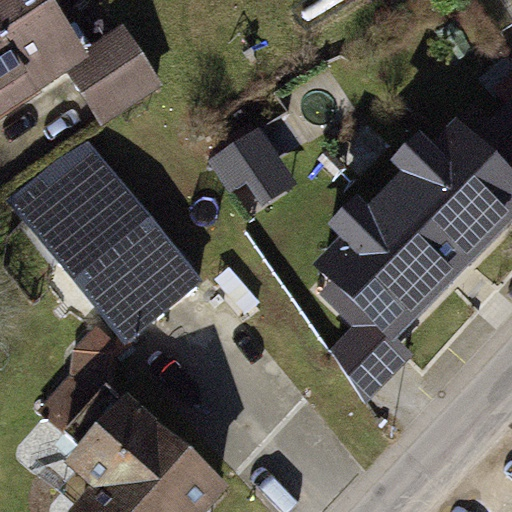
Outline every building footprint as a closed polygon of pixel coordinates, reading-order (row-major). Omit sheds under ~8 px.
[(43,0),(0,0),(0,64),(59,23),(43,0)] [(133,27),(75,59),(96,95),(153,63),(133,27)] [(18,185),(119,328),(202,270),(101,127),(18,185)] [(265,127),(222,156),(262,215),(305,186),(265,127)] [(511,190),(450,131),(322,262),(386,325),(457,252),(511,195),(511,190)] [(190,511),(183,504),(214,473),(91,348),(12,426),(96,511),(190,511)]
